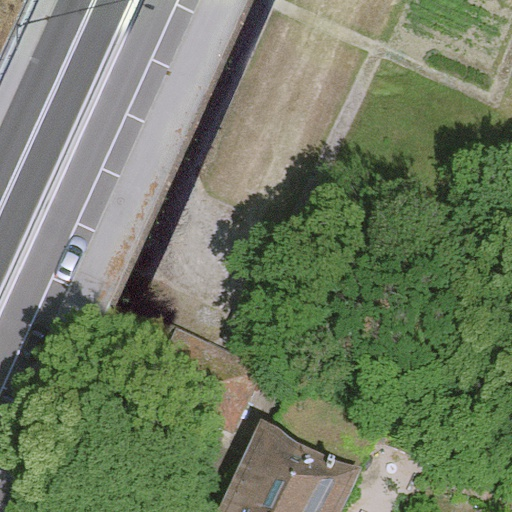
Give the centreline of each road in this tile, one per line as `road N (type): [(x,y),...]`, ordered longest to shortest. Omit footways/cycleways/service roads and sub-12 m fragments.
road 1 (residential): [(0,373),(169,0)]
road 2 (primary): [(97,0),(0,214)]
